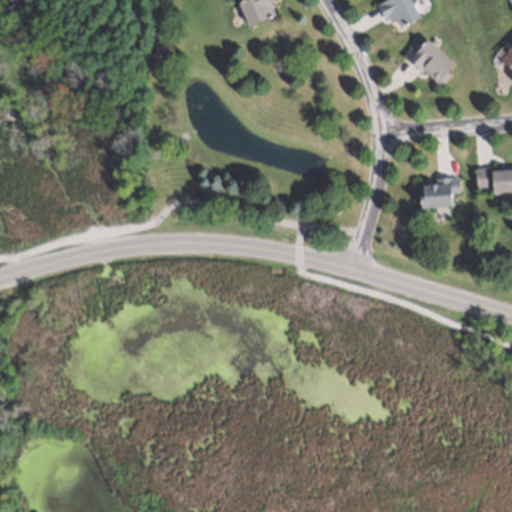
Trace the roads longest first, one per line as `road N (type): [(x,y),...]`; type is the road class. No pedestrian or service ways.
road 1 (tertiary): [(0,280),(72,263),(208,249),(296,257),(511,312)]
road 2 (residential): [(327,0),(370,71),(391,137),(367,273)]
road 3 (residential): [(391,137),(511,122)]
